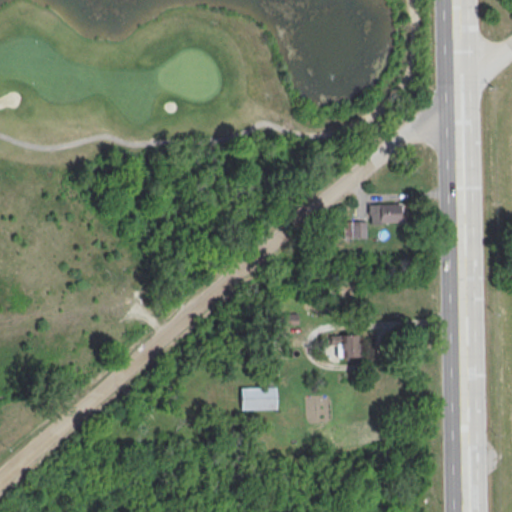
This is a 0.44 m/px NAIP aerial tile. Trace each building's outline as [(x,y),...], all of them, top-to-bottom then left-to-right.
[(367,204),(398,203),(399,221),(370,222),(369,215),(367,215),(367,204)] [(343,222),(365,222),(366,238),(343,238),(343,222)] [(280,323),(297,323),(297,314),(280,314),(280,323)] [(357,357),(357,335),(335,335),(335,357),(357,357)] [(240,387),(240,410),(275,410),(275,387),(240,387)]
